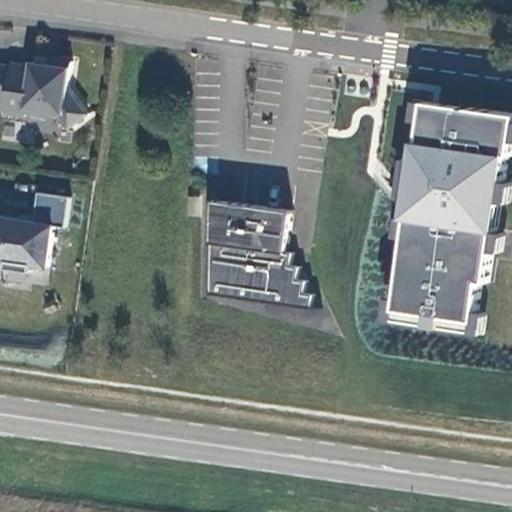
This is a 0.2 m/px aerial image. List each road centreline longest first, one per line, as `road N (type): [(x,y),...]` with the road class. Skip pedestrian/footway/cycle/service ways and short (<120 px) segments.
road 1 (secondary): [(0,414),(511,486)]
road 2 (residential): [(32,0),(370,48)]
road 3 (residential): [(370,48),(511,66)]
